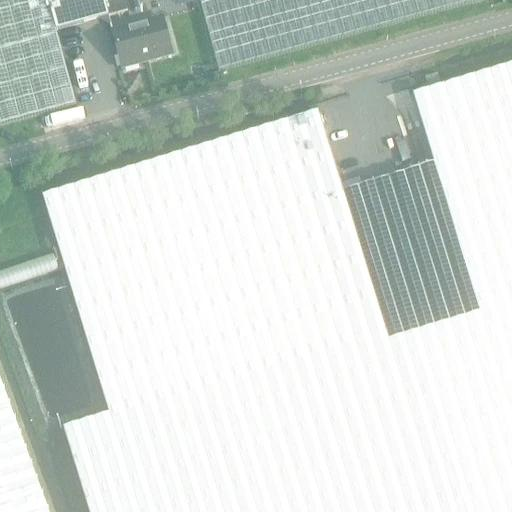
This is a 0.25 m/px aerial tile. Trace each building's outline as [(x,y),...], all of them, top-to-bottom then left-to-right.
[(0,0),(0,126),(39,116),(75,106),(55,32),(46,0),(198,0),(218,72),(484,0),(0,0)] [(46,0),(55,32),(103,19),(128,12),(124,0),(46,0)] [(128,28),(111,32),(121,70),(171,57),(163,28),(130,37),(128,28)] [(287,124),(41,197),(55,243),(88,351),(108,414),(108,416),(63,430),(87,511),(511,511),(511,66),(422,94),(412,97),(434,166),(479,305),(355,343),(287,124)] [(428,88),(440,85),(437,73),(425,77),(428,88)] [(318,114),(287,124),(355,343),(479,305),(434,166),(352,191),(343,194),(318,114)] [(0,511),(47,511),(0,381),(0,511)]
